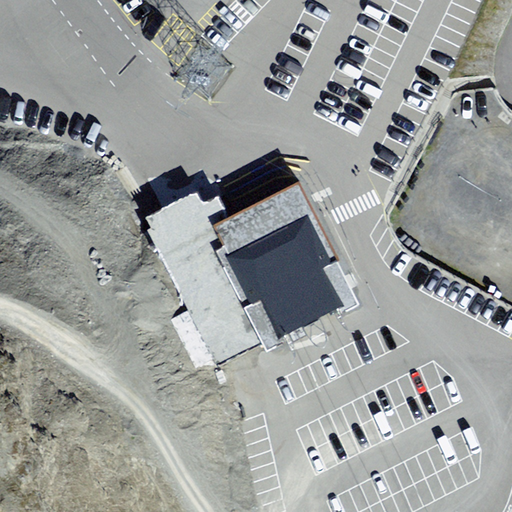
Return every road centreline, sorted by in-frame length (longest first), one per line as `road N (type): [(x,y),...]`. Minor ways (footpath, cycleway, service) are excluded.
road 1 (unclassified): [(81,0),(163,99),(324,132),(422,314),(447,334),(511,359)]
road 2 (track): [(0,313),(109,381),(136,374),(119,297),(65,228),(0,171)]
road 3 (track): [(109,381),(160,427),(212,511)]
